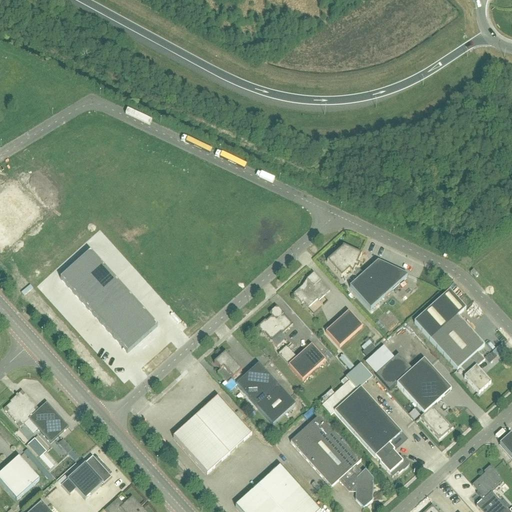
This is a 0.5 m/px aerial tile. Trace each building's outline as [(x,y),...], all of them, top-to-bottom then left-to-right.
[(134,181),(93,135),(63,163),(104,208),(134,181)] [(0,247),(1,249),(39,215),(12,185),(0,195),(0,247)] [(86,237),(66,214),(13,261),(33,284),(86,237)] [(363,277),(358,271),(359,267),(357,266),(361,257),(343,248),(342,249),(343,249),(327,263),(341,279),(349,272),(357,282),(349,289),(370,312),(408,278),(377,264),(363,277)] [(82,275),(97,262),(90,254),(75,267),(82,275)] [(89,283),(104,269),(97,262),(82,275),(89,283)] [(60,281),(67,289),(82,275),(75,267),(60,281)] [(95,290),(110,276),(104,269),(89,283),(95,290)] [(67,289),(74,296),(89,283),(82,275),(67,289)] [(329,293),(313,275),(306,282),(309,284),(303,289),(302,288),(293,296),(301,306),(303,304),(308,310),(317,302),(319,303),(329,293)] [(102,297),(117,284),(110,276),(95,290),(102,297)] [(95,290),(89,283),(74,296),(80,303),(95,290)] [(102,297),(109,305),(124,291),(117,284),(102,297)] [(95,290),(80,303),(87,311),(102,297),(95,290)] [(130,299),(124,291),(109,305),(115,312),(130,299)] [(490,386),(476,370),(484,362),(477,354),(484,348),(457,319),(465,311),(449,293),(414,325),(457,373),(460,370),(467,377),(464,380),(478,396),(490,386)] [(102,297),(87,311),(94,318),(109,305),(102,297)] [(115,312),(122,320),(137,306),(130,299),(115,312)] [(94,318),(100,326),(115,312),(109,305),(94,318)] [(122,320),(129,327),(144,314),(137,306),(122,320)] [(292,327),(276,309),(269,315),(271,318),(266,323),(265,322),(256,330),(260,334),(260,337),(265,337),(271,343),(280,335),(281,336),(292,327)] [(122,320),(115,312),(100,326),(107,333),(122,320)] [(151,321),(144,314),(129,327),(136,335),(151,321)] [(339,350),(362,329),(348,314),(325,334),(339,350)] [(107,333),(114,341),(129,327),(122,320),(107,333)] [(136,335),(142,342),(157,329),(151,321),(136,335)] [(136,335),(129,327),(114,341),(120,348),(136,335)] [(136,335),(120,348),(127,356),(142,342),(136,335)] [(368,342),(358,350),(366,359),(375,351),(368,342)] [(501,346),(492,354),(496,359),(505,350),(501,346)] [(325,363),(311,347),(297,360),(286,349),(278,356),(302,383),(325,363)] [(244,380),(239,375),(241,373),(225,355),(214,365),(220,372),(217,375),(227,386),(231,382),(236,387),(256,410),(272,428),(295,407),(279,389),(258,367),(244,380)] [(489,356),(484,361),(488,366),(494,361),(489,356)] [(353,369),(343,358),(339,361),(349,372),(353,369)] [(398,358),(375,378),(389,393),(396,386),(423,416),(419,420),(439,442),(453,430),(433,408),(451,392),(424,362),(412,373),(398,358)] [(345,380),(341,384),(345,388),(349,384),(345,380)] [(166,415),(187,391),(178,382),(156,406),(166,415)] [(334,415),(357,394),(349,384),(345,388),(322,409),(330,418),(334,415)] [(394,453),(389,447),(401,436),(360,391),(334,415),(375,460),(380,465),(379,465),(389,477),(395,472),(399,476),(407,469),(407,468),(408,468),(408,467),(408,466),(408,465),(407,465),(407,464),(401,458),(398,460),(393,454),(394,453)] [(39,412),(22,393),(18,397),(17,397),(16,398),(16,399),(10,404),(11,405),(4,412),(20,430),(29,422),(50,446),(69,429),(47,405),(39,412)] [(207,477),(251,437),(218,399),(173,440),(207,477)] [(370,479),(368,476),(363,475),(361,474),(356,468),(361,463),(320,418),(290,444),(331,490),(339,483),(348,494),(350,492),(351,491),(356,491),(356,498),(356,502),(358,505),(361,508),(366,508),(369,505),(372,503),(373,481),(371,479),(370,479)] [(389,447),(394,453),(406,442),(401,436),(389,447)] [(511,438),(510,437),(499,447),(511,461),(511,438)] [(35,441),(28,448),(40,461),(51,451),(39,438),(35,441)] [(64,442),(59,446),(64,451),(68,447),(64,442)] [(72,452),(69,455),(75,462),(78,459),(72,452)] [(103,487),(111,480),(102,470),(102,468),(96,461),(94,461),(92,459),(85,466),(85,467),(61,488),(69,497),(75,492),(85,502),(103,486),(103,487)] [(0,476),(0,484),(17,503),(39,483),(19,460),(0,476)] [(277,466),(231,506),(235,511),(317,511),(318,511),(277,466)] [(499,477),(490,468),(484,474),(485,476),(472,487),(484,501),(476,508),(479,511),(506,511),(491,495),(503,485),(498,479),(499,477)] [(61,488),(69,481),(65,477),(58,484),(61,488)] [(141,511),(140,511),(131,501),(132,501),(132,500),(124,508),(118,501),(105,511),(142,511),(141,511)]
